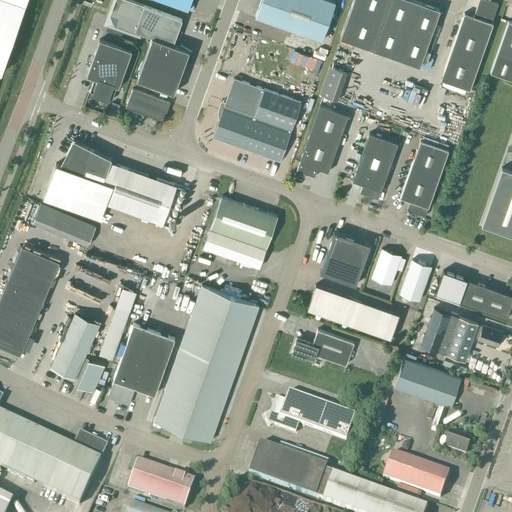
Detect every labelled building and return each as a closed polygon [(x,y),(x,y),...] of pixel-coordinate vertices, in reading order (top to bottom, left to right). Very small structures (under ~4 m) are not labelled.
[(0,0),(0,72),(1,73),(25,0),(0,0)] [(179,46),(173,44),(182,19),(129,0),(114,0),(106,23),(134,34),(135,31),(152,36),(136,79),(173,92),(185,61),(186,62),(192,51),(180,44),(179,46)] [(162,0),(187,9),(190,0),(162,0)] [(322,40),(335,2),(330,0),(260,0),(255,16),(322,40)] [(353,0),(340,37),(419,65),(440,9),(415,0),(353,0)] [(464,13),(440,79),(469,89),(493,23),(491,22),(498,3),(488,0),(478,0),(473,16),(464,13)] [(511,79),(511,21),(508,20),(490,71),(511,79)] [(131,51),(99,39),(86,75),(94,78),(89,91),(112,99),(116,86),(118,87),(131,51)] [(295,41),(292,48),(304,52),(306,45),(295,41)] [(313,47),(311,54),(323,59),(325,52),(313,47)] [(337,100),(347,72),(330,66),(320,94),(337,100)] [(225,102),(259,114),(292,126),(301,101),(234,77),(225,102)] [(412,99),(416,86),(407,84),(404,97),(412,99)] [(163,120),(170,101),(132,88),(125,106),(163,120)] [(213,136),(246,148),(259,114),(225,102),(213,136)] [(328,171),(348,114),(320,104),(297,170),(315,176),(318,168),(328,171)] [(280,160),(292,126),(259,114),(246,148),(280,160)] [(381,190),(397,142),(369,133),(352,180),(363,184),(360,192),(378,198),(381,190)] [(420,140),(400,197),(410,200),(407,209),(425,215),(448,150),(446,149),(447,144),(423,136),(422,140),(420,140)] [(100,219),(106,203),(163,223),(176,184),(115,163),(116,161),(111,159),(111,158),(75,139),(62,165),(56,163),(43,198),(100,219)] [(511,170),(501,167),(481,224),(511,235),(511,170)] [(221,196),(210,228),(266,248),(277,215),(221,196)] [(87,245),(96,225),(40,202),(32,222),(87,245)] [(108,215),(106,220),(115,223),(117,218),(108,215)] [(259,267),(266,248),(210,228),(203,247),(259,267)] [(370,244),(334,231),(319,271),(355,284),(370,244)] [(124,234),(123,240),(137,244),(139,237),(124,234)] [(21,245),(0,296),(0,345),(20,354),(59,261),(21,245)] [(371,277),(391,283),(401,255),(382,248),(371,277)] [(419,299),(431,265),(412,259),(400,293),(419,299)] [(467,278),(443,270),(435,292),(458,301),(467,278)] [(511,294),(467,278),(458,301),(506,318),(511,305),(511,301),(511,294)] [(259,304),(201,284),(153,420),(210,441),(259,304)] [(308,308),(390,337),(398,313),(316,284),(308,308)] [(122,287),(99,352),(112,357),(136,292),(122,287)] [(433,307),(419,345),(436,351),(450,313),(433,307)] [(84,356),(99,323),(75,312),(50,366),(75,377),(75,376),(80,378),(77,385),(92,392),(104,365),(84,356)] [(450,313),(436,351),(464,361),(473,336),(478,338),(477,340),(496,347),(501,332),(483,325),(483,326),(478,324),(478,323),(450,313)] [(154,394),(175,337),(133,322),(113,379),(114,379),(108,396),(128,404),(134,387),(154,394)] [(312,343),(297,338),(291,353),(313,361),(316,353),(346,364),(354,342),(318,329),(312,343)] [(460,377),(403,357),(394,386),(450,406),(460,377)] [(375,359),(373,364),(382,367),(384,362),(375,359)] [(298,423),(318,430),(346,440),(355,415),(288,391),(285,401),(275,397),(270,412),(263,416),(269,427),(274,425),(295,433),(298,423)] [(0,468),(13,474),(34,428),(0,412),(0,401),(2,397),(0,395),(0,468)] [(34,428),(13,474),(79,505),(107,445),(79,433),(73,446),(34,428)] [(470,438),(450,431),(445,446),(465,453),(470,438)] [(315,498),(325,471),(326,467),(328,462),(280,445),(278,450),(259,443),(248,474),(315,498)] [(382,477),(439,498),(448,473),(391,452),(382,477)] [(156,498),(166,470),(137,460),(127,489),(156,498)] [(194,480),(166,470),(156,498),(184,508),(194,480)] [(424,511),(426,508),(325,471),(315,498),(353,511),(424,511)] [(0,511),(6,511),(12,500),(0,494),(0,511)] [(158,511),(132,503),(128,511),(158,511)]
